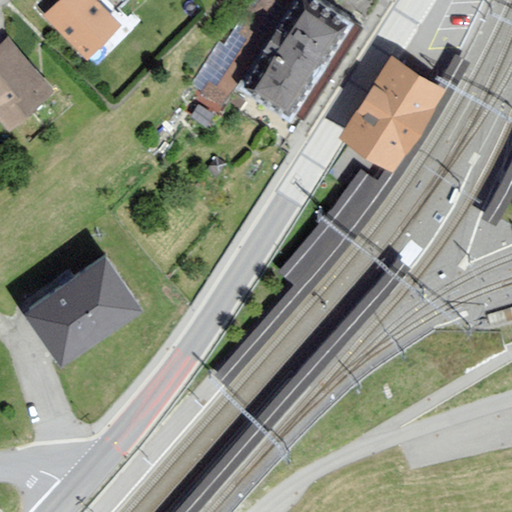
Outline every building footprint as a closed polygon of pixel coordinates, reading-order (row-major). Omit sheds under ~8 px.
[(49,0),(42,7),(88,50),(122,18),(106,0),(49,0)] [(342,28),(298,0),(291,0),(240,81),(288,112),(342,28)] [(0,129),(44,93),(2,41),(0,42),(0,129)] [(402,53),(391,46),(342,125),(374,145),(395,158),(444,79),(441,77),(402,53)] [(142,300),(107,249),(28,303),(63,354),(142,300)]
